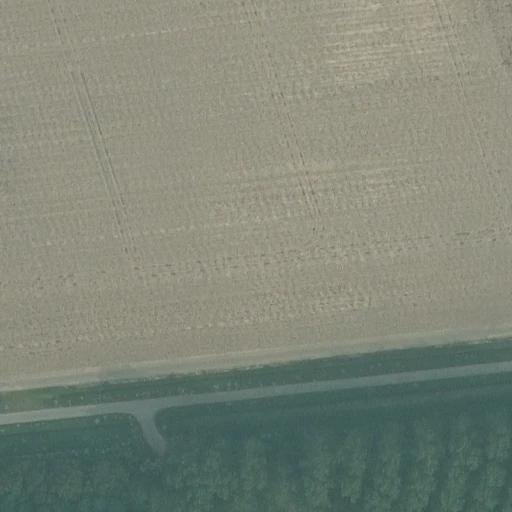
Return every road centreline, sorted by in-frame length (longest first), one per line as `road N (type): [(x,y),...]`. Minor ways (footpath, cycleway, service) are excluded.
road 1 (unclassified): [(0,420),(511,366)]
road 2 (track): [(299,511),(180,469),(158,446),(143,405)]
